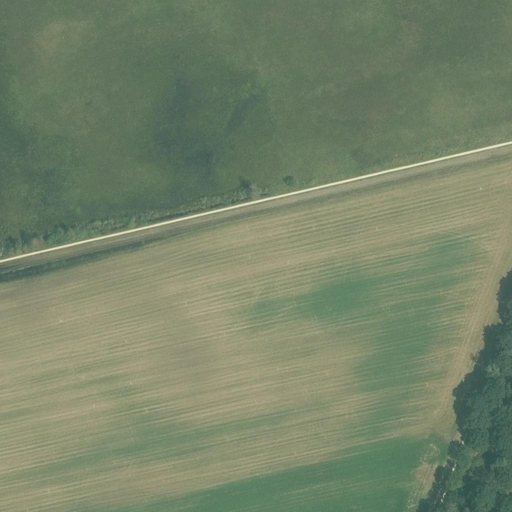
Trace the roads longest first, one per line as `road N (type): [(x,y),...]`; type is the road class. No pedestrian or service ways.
road 1 (track): [(511,151),(0,268)]
road 2 (track): [(511,292),(430,511)]
